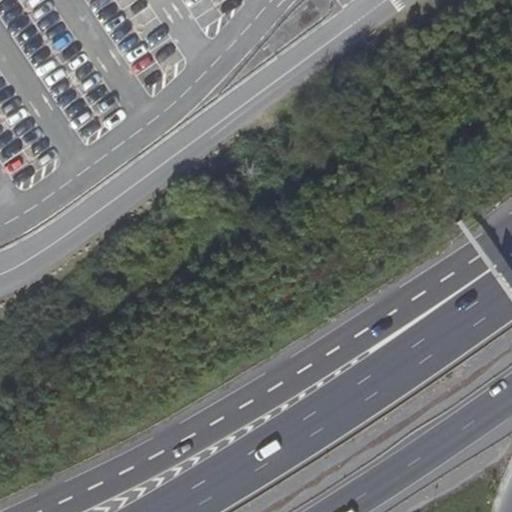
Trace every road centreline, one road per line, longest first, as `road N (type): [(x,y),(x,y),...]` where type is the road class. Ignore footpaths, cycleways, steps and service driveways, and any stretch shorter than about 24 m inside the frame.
road 1 (trunk): [(511,260),(478,260),(251,403),(41,511)]
road 2 (trunk): [(511,276),(360,391),(168,511)]
road 3 (trunk): [(340,511),(511,397)]
